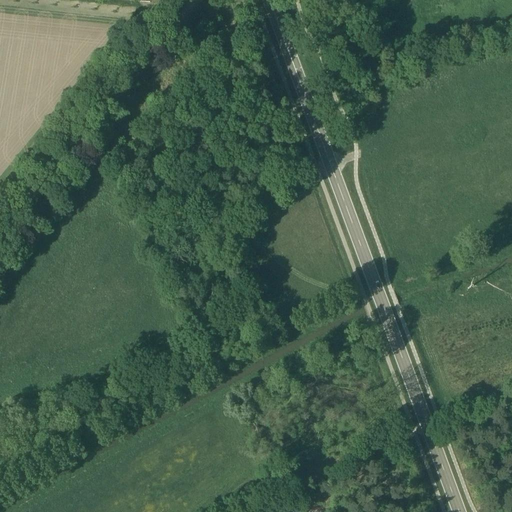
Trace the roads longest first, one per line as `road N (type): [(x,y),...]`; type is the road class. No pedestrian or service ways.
road 1 (primary): [(458,511),(268,0)]
road 2 (track): [(0,253),(209,0)]
